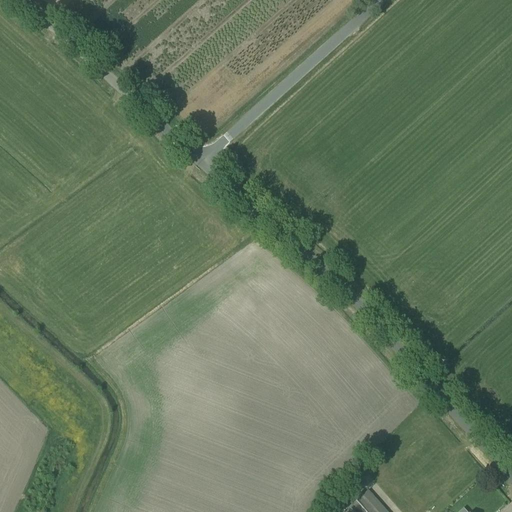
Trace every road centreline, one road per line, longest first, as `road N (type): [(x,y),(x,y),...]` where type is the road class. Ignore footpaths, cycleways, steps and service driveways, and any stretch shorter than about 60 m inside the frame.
road 1 (unclassified): [(511,474),(354,293),(203,162)]
road 2 (unclassified): [(203,162),(14,0)]
road 3 (unclassified): [(203,162),(382,0)]
